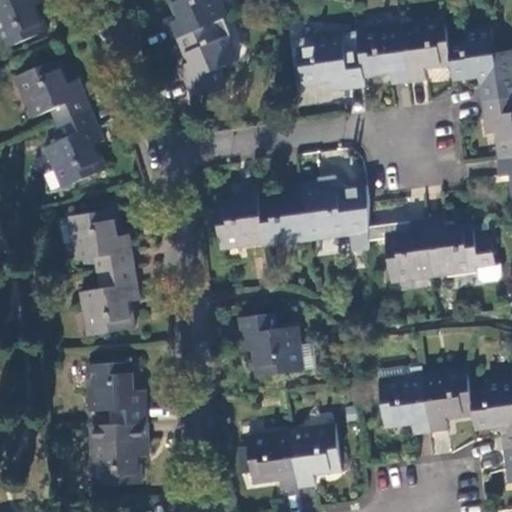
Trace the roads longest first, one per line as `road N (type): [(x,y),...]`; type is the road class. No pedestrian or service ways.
road 1 (residential): [(217,511),(170,152)]
road 2 (residential): [(170,152),(407,117),(414,164)]
road 3 (residential): [(170,152),(109,0)]
